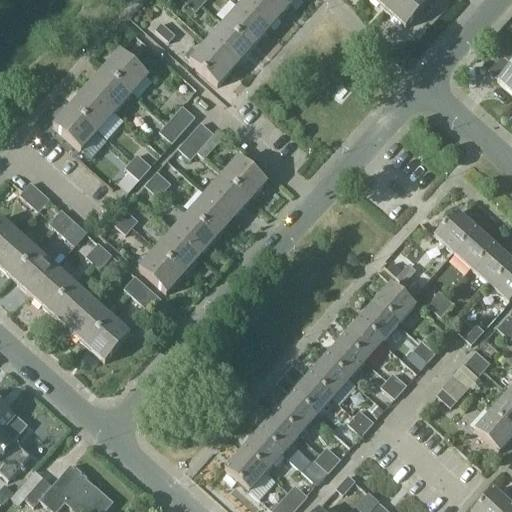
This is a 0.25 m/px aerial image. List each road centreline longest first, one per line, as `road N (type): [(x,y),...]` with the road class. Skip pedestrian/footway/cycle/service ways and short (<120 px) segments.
road 1 (residential): [(111,437),(321,203)]
road 2 (residential): [(321,203),(210,104)]
road 3 (residential): [(111,437),(0,338)]
road 4 (residential): [(321,203),(418,94)]
road 5 (residential): [(418,94),(329,0)]
road 6 (residential): [(0,167),(15,149),(89,213)]
